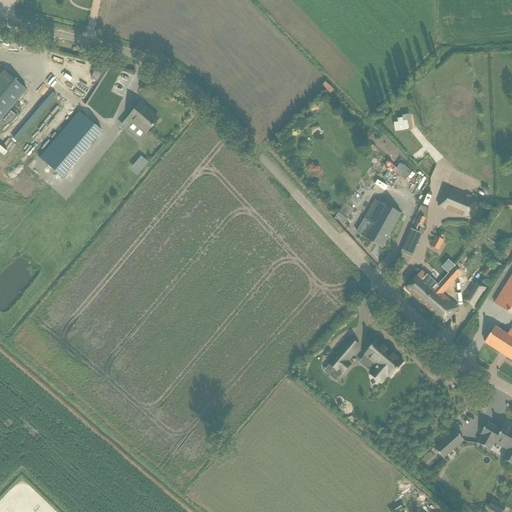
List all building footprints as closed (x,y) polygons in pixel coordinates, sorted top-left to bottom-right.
[(0,121),(27,91),(4,71),(0,75),(0,121)] [(121,93),(126,82),(120,80),(115,91),(121,93)] [(128,118),(146,133),(151,127),(152,128),(153,126),(158,120),(140,104),(128,118)] [(78,112),(40,158),(62,178),(102,132),(78,112)] [(0,151),(6,156),(10,151),(0,142),(0,151)] [(140,158),(135,163),(142,169),(147,163),(140,158)] [(415,184),(420,175),(400,163),(395,173),(415,184)] [(445,186),(439,207),(471,219),(478,199),(445,186)] [(375,201),(361,226),(363,227),(359,234),(382,247),(400,215),(375,201)] [(339,212),(335,217),(343,223),(347,219),(339,212)] [(419,216),(413,228),(417,230),(419,224),(421,225),(424,218),(419,216)] [(435,236),(429,246),(438,251),(444,241),(442,240),(444,237),(440,234),(437,238),(435,236)] [(504,266),(511,252),(511,241),(510,240),(496,261),(504,266)] [(451,282),(456,277),(460,272),(456,269),(454,267),(448,273),(445,277),(448,279),(451,282)] [(420,272),(405,289),(423,305),(444,323),(457,308),(444,296),(449,291),(440,283),(435,288),(432,291),(424,283),(428,279),(420,272)] [(511,274),(494,304),(511,315),(511,274)] [(486,287),(476,281),(463,302),(474,308),(486,287)] [(490,335),(484,343),(500,353),(506,357),(511,360),(511,331),(510,331),(507,335),(494,327),(490,335)] [(376,341),(364,355),(377,366),(369,375),(378,382),(380,384),(386,376),(387,375),(390,378),(403,363),(391,352),(390,354),(376,341)] [(328,364),(341,376),(350,365),(346,362),(352,354),(343,346),(328,364)] [(486,423),(479,436),(480,437),(493,444),(494,444),(495,442),(507,449),(501,459),(511,465),(511,430),(503,426),(500,431),(486,423)] [(454,431),(434,449),(443,459),(463,441),(454,431)] [(492,500),(487,508),(493,511),(502,511),(505,508),(492,500)]
